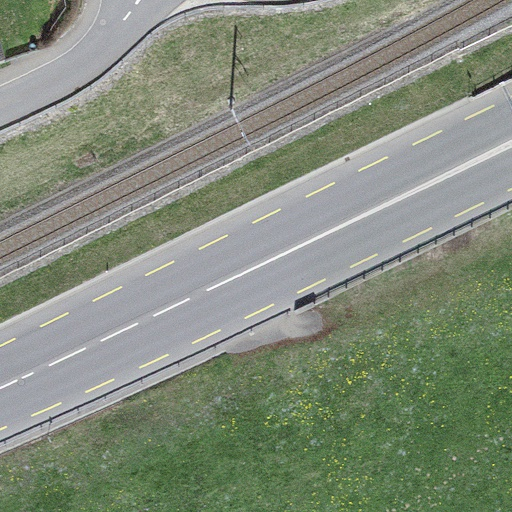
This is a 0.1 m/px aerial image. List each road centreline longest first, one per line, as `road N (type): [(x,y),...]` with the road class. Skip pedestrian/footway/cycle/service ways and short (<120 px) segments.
road 1 (primary): [(0,389),(511,142)]
road 2 (residential): [(138,0),(85,67),(0,109)]
